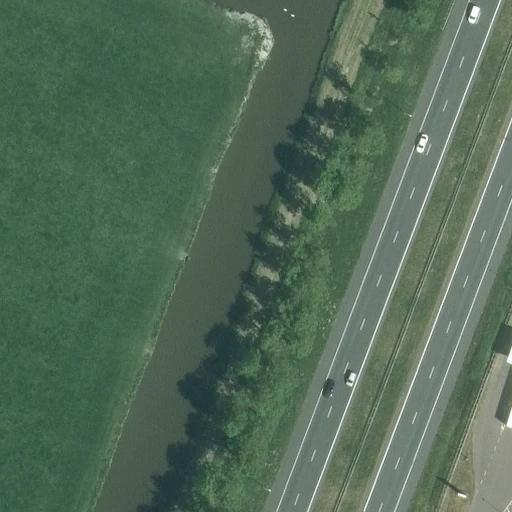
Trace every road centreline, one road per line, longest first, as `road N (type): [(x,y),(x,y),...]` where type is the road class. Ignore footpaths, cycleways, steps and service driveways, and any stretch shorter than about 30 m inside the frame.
road 1 (motorway): [(487,0),(295,511)]
road 2 (motorway): [(380,511),(511,161)]
